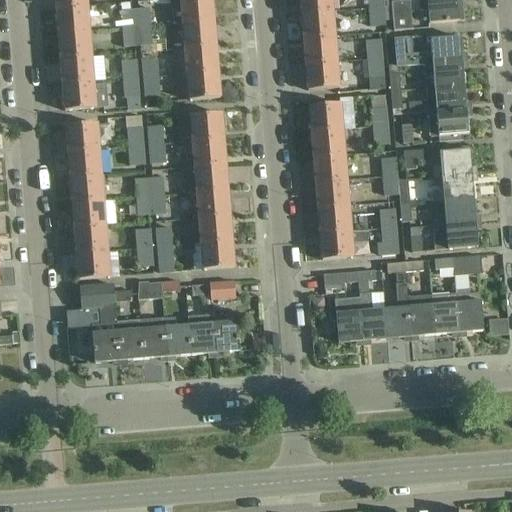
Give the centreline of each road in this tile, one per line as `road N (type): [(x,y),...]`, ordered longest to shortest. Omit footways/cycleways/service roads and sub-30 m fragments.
road 1 (residential): [(47,415),(16,0)]
road 2 (residential): [(289,395),(259,0)]
road 3 (tertiary): [(49,503),(296,480)]
road 4 (residential): [(47,415),(289,395)]
road 5 (residential): [(289,395),(511,379)]
road 6 (tertiary): [(296,480),(511,462)]
